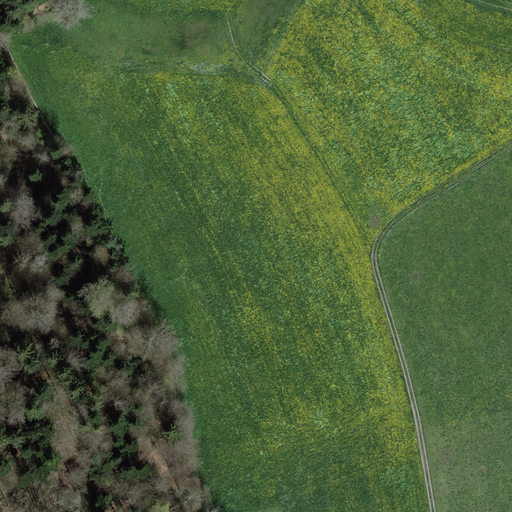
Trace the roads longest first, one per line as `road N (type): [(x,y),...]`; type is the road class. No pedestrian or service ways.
road 1 (track): [(222,0),(243,60),(300,125),(375,264),(415,406),(433,511)]
road 2 (track): [(0,244),(65,415),(65,446),(31,490),(25,511)]
